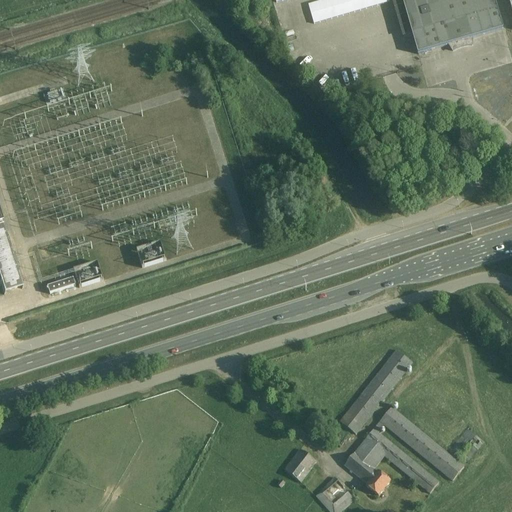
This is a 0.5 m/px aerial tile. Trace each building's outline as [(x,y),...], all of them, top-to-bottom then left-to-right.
[(329,10),(335,8),(332,0),(328,0),(326,1),(329,10)] [(338,0),(332,0),(335,8),(340,7),(338,0)] [(358,2),(360,11),(366,9),(363,0),(358,2)] [(369,0),(363,0),(366,9),(372,8),(369,0)] [(472,39),(503,30),(494,0),(402,0),(418,55),(449,46),(453,52),(456,50),(460,48),(464,47),(468,46),(472,46),(472,39)] [(329,10),(326,1),(320,2),(323,12),(329,10)] [(317,13),(323,12),(320,2),(315,4),(317,13)] [(360,11),(358,2),(352,3),(355,13),(360,11)] [(352,3),(346,5),(349,14),(355,13),(352,3)] [(309,6),(311,15),(317,13),(315,4),(309,6)] [(346,5),(340,7),(343,16),(349,14),(346,5)] [(337,18),(343,16),(340,7),(335,8),(337,18)] [(329,10),(332,19),(337,18),(335,8),(329,10)] [(323,12),(326,21),(332,19),(329,10),(323,12)] [(320,23),(326,21),(323,12),(317,13),(320,23)] [(317,13),(311,15),(314,25),(320,23),(317,13)] [(0,280),(4,295),(23,289),(16,268),(14,263),(0,218),(0,280)] [(74,280),(48,288),(50,295),(76,287),(74,280)] [(396,351),(355,404),(340,423),(356,435),(412,363),(396,351)] [(391,408),(344,466),(367,485),(365,487),(378,498),(390,482),(375,469),(384,458),(429,496),(439,484),(377,434),(383,426),(452,483),(464,468),(391,408)] [(467,429),(449,451),(457,458),(456,459),(465,467),(484,443),(467,429)] [(300,450),(284,471),(300,484),(317,462),(300,450)] [(335,479),(319,492),(336,511),(341,511),(354,501),(335,479)]
